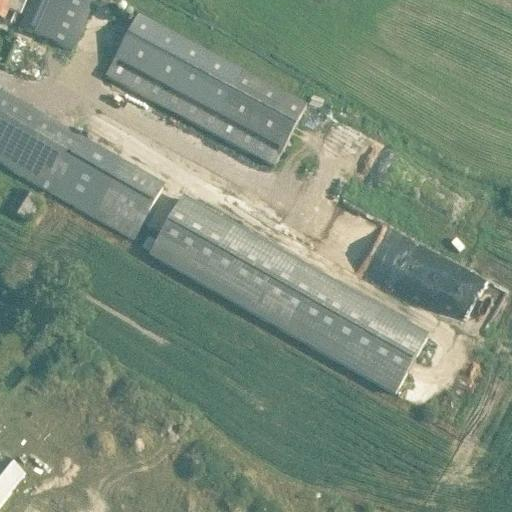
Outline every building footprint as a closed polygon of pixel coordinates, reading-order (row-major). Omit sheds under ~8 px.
[(0,0),(0,20),(4,22),(12,0),(0,0)] [(94,4),(84,0),(32,0),(20,29),(72,52),(94,4)] [(307,109),(139,19),(116,61),(284,151),(307,109)] [(281,158),(113,68),(107,79),(275,169),(281,158)] [(0,162),(34,186),(63,134),(0,97),(0,162)] [(163,190),(63,134),(34,186),(133,242),(163,190)] [(182,201),(150,258),(395,397),(428,340),(182,201)] [(0,458),(0,507),(24,478),(0,458)]
